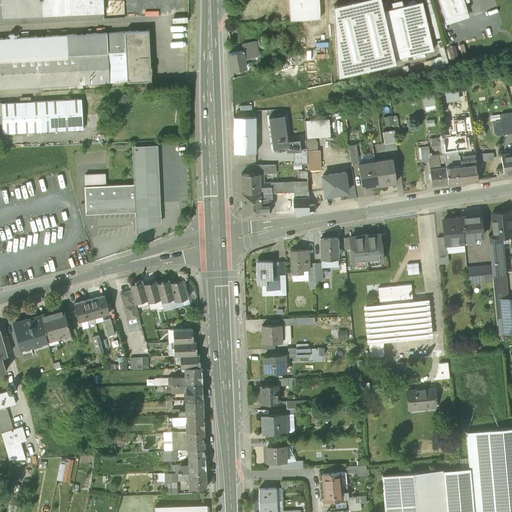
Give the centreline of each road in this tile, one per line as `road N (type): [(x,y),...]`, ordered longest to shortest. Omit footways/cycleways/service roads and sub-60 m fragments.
road 1 (residential): [(215,240),(511,190)]
road 2 (secondary): [(231,511),(215,240)]
road 3 (tertiary): [(0,298),(215,240)]
road 4 (secondary): [(215,240),(208,26)]
